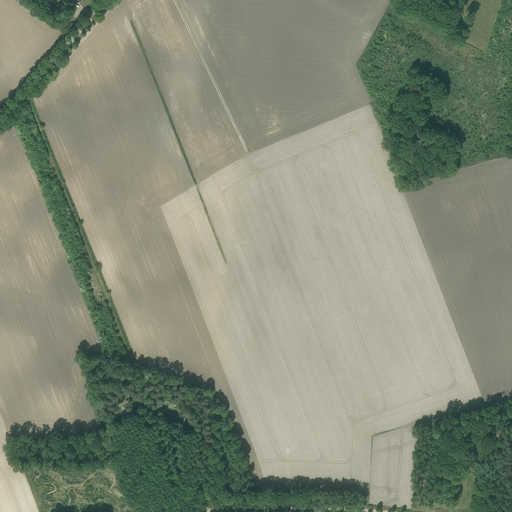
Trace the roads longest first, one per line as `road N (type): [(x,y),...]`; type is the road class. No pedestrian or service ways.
road 1 (track): [(310,509),(209,511),(211,433)]
road 2 (track): [(174,0),(246,149)]
road 3 (tertiary): [(0,123),(105,0)]
